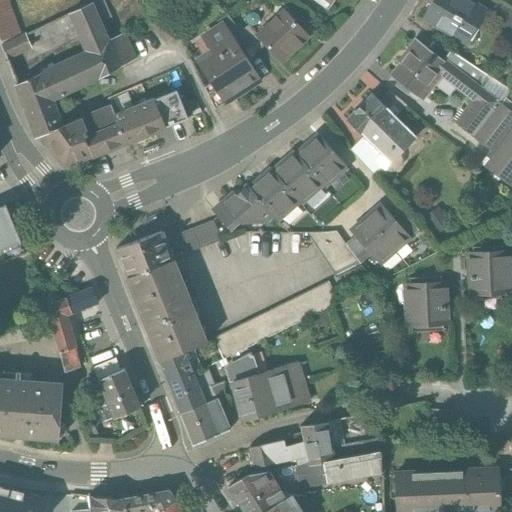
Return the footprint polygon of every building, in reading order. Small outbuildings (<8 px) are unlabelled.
[(7,0),(0,0),(0,41),(1,44),(21,37),(7,0)] [(486,12),(466,0),(434,0),(424,18),(466,43),(474,28),(476,29),(486,12)] [(85,53),(41,74),(48,94),(51,101),(119,69),(108,42),(100,25),(104,23),(102,17),(97,19),(91,3),(68,14),(85,53)] [(511,10),(499,3),(492,16),(511,27),(511,10)] [(256,37),(255,38),(262,46),(279,63),(305,38),(282,13),(256,37)] [(165,15),(151,26),(164,42),(178,32),(165,15)] [(248,47),(227,18),(217,24),(222,31),(223,30),(238,53),(248,47)] [(256,37),(248,28),(240,35),(248,47),(254,54),(262,46),(255,38),(256,37)] [(220,58),(205,67),(214,80),(225,98),(226,98),(254,80),(238,53),(223,30),(222,31),(208,39),(220,58)] [(123,32),(108,42),(119,69),(134,61),(123,32)] [(21,37),(1,46),(6,58),(30,47),(25,35),(21,37)] [(417,41),(408,52),(410,54),(392,78),(421,100),(430,89),(427,86),(437,73),(456,88),(465,77),(445,62),(445,63),(417,41)] [(41,74),(16,85),(23,105),(48,94),(41,74)] [(511,185),(511,113),(465,77),(456,88),(474,101),(456,124),(491,151),(481,164),(511,187),(511,185)] [(214,80),(203,88),(214,111),(229,101),(226,98),(225,98),(214,80)] [(406,106),(389,92),(379,102),(395,118),(406,106)] [(48,94),(23,105),(36,137),(62,128),(61,127),(51,101),(48,94)] [(379,102),(373,95),(347,121),(363,137),(364,138),(382,156),(376,162),(383,169),(386,171),(391,172),(397,171),(401,167),(402,161),(401,155),(398,153),(414,137),(413,136),(395,118),(379,102)] [(113,119),(115,124),(82,137),(90,158),(163,128),(153,103),(113,119)] [(109,109),(61,127),(62,128),(36,137),(62,168),(90,158),(82,137),(115,124),(113,119),(109,109)] [(318,135),(305,146),(304,146),(296,153),(295,154),(323,185),(322,185),(324,188),(347,167),(318,135)] [(382,156),(364,138),(363,137),(350,150),(375,178),(383,169),(376,162),(382,156)] [(323,185),(295,154),(296,153),(295,152),(282,164),(281,163),(272,171),(299,202),(301,205),(322,185),(323,185)] [(271,169),(258,181),(257,180),(249,188),(248,188),(273,216),(277,222),(299,202),(272,171),(271,169)] [(248,187),(237,196),(235,194),(223,204),(239,222),(267,222),(273,216),(248,188),(249,188),(248,187)] [(239,222),(223,204),(214,212),(230,230),(239,222)] [(393,220),(380,206),(365,219),(394,252),(409,239),(393,220)] [(0,249),(2,249),(1,248),(18,241),(19,242),(20,242),(5,207),(0,209),(0,249)] [(419,230),(403,212),(393,220),(409,239),(419,230)] [(394,252),(365,219),(349,233),(353,237),(369,256),(378,266),(394,252)] [(214,220),(182,232),(190,253),(222,241),(214,220)] [(324,258),(345,254),(340,228),(318,232),(324,258)] [(162,232),(115,250),(126,278),(173,261),(162,232)] [(369,256),(353,237),(344,245),(359,265),(369,256)] [(508,252),(468,254),(470,295),(510,293),(508,252)] [(173,261),(126,278),(160,363),(185,352),(202,345),(196,328),(200,326),(188,295),(184,297),(176,275),(178,274),(173,261)] [(328,283),(214,340),(223,361),(338,304),(328,283)] [(445,284),(405,286),(407,326),(447,324),(445,284)] [(91,289),(66,298),(71,313),(98,303),(91,289)] [(66,298),(48,305),(53,318),(49,319),(59,353),(74,349),(75,348),(65,316),(71,313),(66,298)] [(202,345),(185,352),(193,374),(223,361),(214,340),(209,342),(202,345)] [(74,349),(59,353),(64,370),(66,372),(79,368),(74,349)] [(185,352),(160,363),(181,414),(205,404),(200,391),(193,374),(185,352)] [(252,353),(236,362),(228,369),(232,383),(258,375),(252,353)] [(115,360),(92,368),(97,380),(119,371),(115,360)] [(119,371),(97,380),(106,405),(111,419),(139,408),(124,369),(119,371)] [(258,375),(232,383),(242,421),(289,408),(289,407),(283,388),(278,370),(258,375)] [(223,378),(213,381),(214,385),(200,391),(205,404),(217,400),(224,418),(229,416),(223,400),(223,378)] [(0,436),(57,439),(61,385),(0,382),(0,436)] [(300,383),(283,388),(289,407),(306,402),(300,383)] [(205,404),(181,414),(193,446),(229,431),(224,418),(217,400),(205,404)] [(106,405),(96,409),(99,417),(100,416),(102,422),(111,419),(106,405)] [(90,407),(80,410),(88,428),(97,424),(90,407)] [(451,413),(427,411),(426,434),(450,436),(451,413)] [(325,423),(300,427),(304,443),(307,455),(308,464),(321,462),(331,460),(325,423)] [(270,444),(250,449),(255,468),(293,459),(290,448),(289,447),(283,449),(281,442),(270,445),(270,444)] [(304,443),(290,448),(293,459),(307,455),(304,443)] [(379,444),(346,450),(347,457),(379,451),(379,444)] [(331,460),(321,462),(326,484),(380,474),(379,451),(347,457),(331,460)] [(308,464),(295,467),(299,489),(326,484),(321,462),(308,464)] [(500,470),(394,474),(395,511),(476,511),(501,511),(500,491),(506,490),(506,476),(500,477),(500,470)] [(267,472),(243,477),(228,486),(244,511),(265,511),(285,500),(267,472)] [(23,493),(23,492),(11,489),(11,490),(0,487),(0,511),(42,511),(46,500),(23,493)] [(168,491),(123,500),(127,511),(166,511),(177,506),(168,491)] [(109,511),(106,498),(88,496),(89,511),(109,511)] [(285,500),(265,511),(298,511),(290,497),(285,500)] [(127,511),(123,500),(106,498),(109,511),(127,511)]
